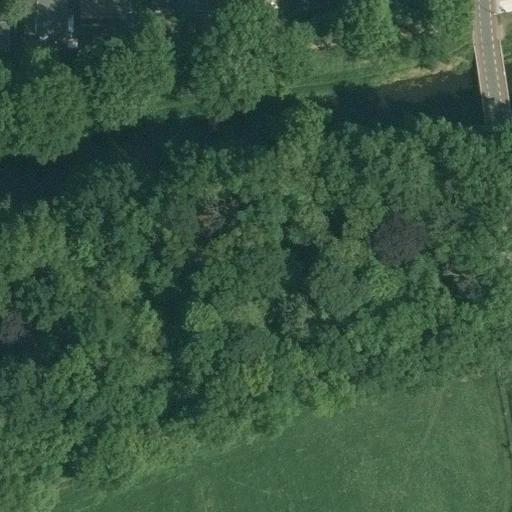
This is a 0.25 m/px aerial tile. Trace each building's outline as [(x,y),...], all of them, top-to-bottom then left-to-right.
[(36,0),(37,35),(81,35),(80,0),(80,7),(67,7),(67,0),(36,0)] [(102,43),(102,35),(128,35),(128,40),(136,40),(136,35),(136,13),(126,13),(126,7),(111,7),(111,0),(80,0),(81,35),(92,35),(92,43),(102,43)] [(152,0),(152,12),(196,12),(196,0),(152,0)] [(254,0),(196,0),(196,12),(241,12),(254,13),(254,0)] [(0,50),(9,51),(9,23),(0,23),(0,50)] [(20,42),(19,62),(32,63),(33,42),(20,42)] [(139,52),(126,51),(125,59),(139,60),(139,52)] [(19,81),(18,69),(6,70),(7,82),(19,81)]
